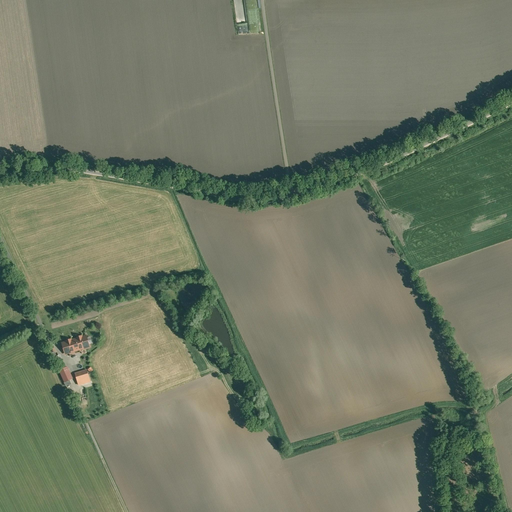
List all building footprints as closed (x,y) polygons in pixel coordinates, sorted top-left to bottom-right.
[(248,29),(248,34),(259,33),(258,25),(257,25),(256,15),(251,15),(251,11),(245,11),(246,14),(248,14),(249,29),(248,29)] [(71,339),(66,341),(62,343),(65,354),(89,346),(86,335),(82,336),(76,338),(77,338),(71,340),(71,339)] [(64,368),(58,356),(54,358),(58,367),(58,368),(59,370),(64,368)] [(64,368),(59,370),(65,382),(73,378),(67,367),(64,368)] [(87,370),(75,374),(78,385),(85,383),(85,380),(89,379),(87,370)]
